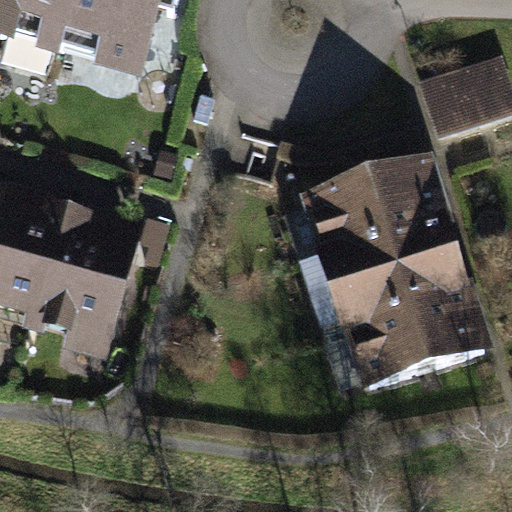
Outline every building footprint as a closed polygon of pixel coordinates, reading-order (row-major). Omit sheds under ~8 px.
[(0,0),(0,15),(8,18),(3,35),(9,36),(5,54),(11,62),(39,70),(50,67),(53,51),(137,75),(158,0),(0,0)] [(511,97),(502,65),(414,92),(431,149),(511,124),(511,97)] [(425,168),(310,204),(329,264),(322,266),(344,334),(351,331),(370,390),(484,354),(463,290),(462,290),(456,271),(444,233),(445,233),(425,168)] [(0,196),(0,279),(22,203),(0,196)] [(43,209),(22,203),(0,279),(0,304),(34,314),(52,250),(60,246),(68,216),(43,209)] [(88,221),(68,216),(60,246),(52,250),(34,314),(31,326),(69,337),(71,327),(103,336),(117,283),(123,284),(133,250),(102,241),(106,226),(88,221)]
